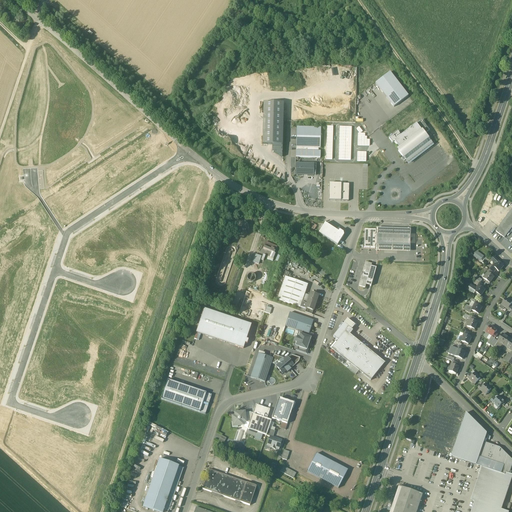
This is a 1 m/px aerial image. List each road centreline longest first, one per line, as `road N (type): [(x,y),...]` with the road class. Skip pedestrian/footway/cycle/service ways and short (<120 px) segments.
road 1 (track): [(101,511),(217,175)]
road 2 (track): [(293,187),(234,160),(46,1),(33,16)]
road 3 (primary): [(366,511),(446,259)]
road 4 (residential): [(219,404),(305,380),(362,215)]
road 5 (track): [(167,105),(226,23),(252,15),(317,24),(353,0)]
road 6 (unclassified): [(14,0),(190,151)]
road 7 (track): [(474,162),(358,0)]
road 8 (residential): [(55,270),(69,232),(190,151)]
road 9 (residential): [(50,418),(10,403),(55,270)]
road 10 (track): [(207,440),(351,511)]
road 11 (residential): [(217,175),(268,203),(362,215)]
road 12 (track): [(38,20),(0,134)]
